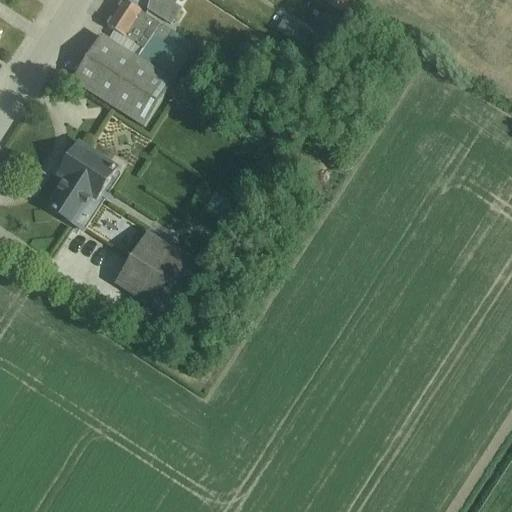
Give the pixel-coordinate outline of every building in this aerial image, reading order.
[(150,0),(148,12),(171,26),(181,10),(175,6),(178,1),(175,0),(150,0)] [(333,0),(329,7),(343,15),(352,0),(333,0)] [(126,3),(109,29),(144,52),(138,61),(103,39),(74,83),(146,130),(176,84),(175,83),(197,49),(126,3)] [(296,49),(304,30),(274,16),(265,35),(296,49)] [(243,44),(234,58),(244,64),(253,50),(243,44)] [(96,204),(118,170),(80,145),(58,179),(64,183),(46,210),(76,227),(93,201),(96,204)] [(148,235),(116,286),(167,318),(199,266),(148,235)]
